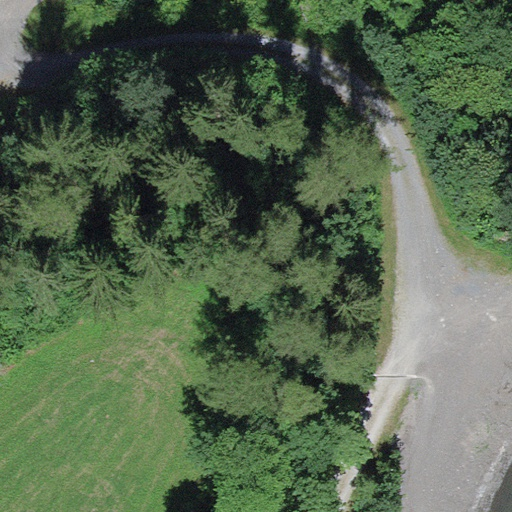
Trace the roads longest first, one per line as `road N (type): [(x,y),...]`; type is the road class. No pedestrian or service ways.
road 1 (track): [(0,71),(208,52),(318,63),(365,102),(413,181),(426,275),(419,323),(340,511)]
road 2 (track): [(464,314),(409,511)]
